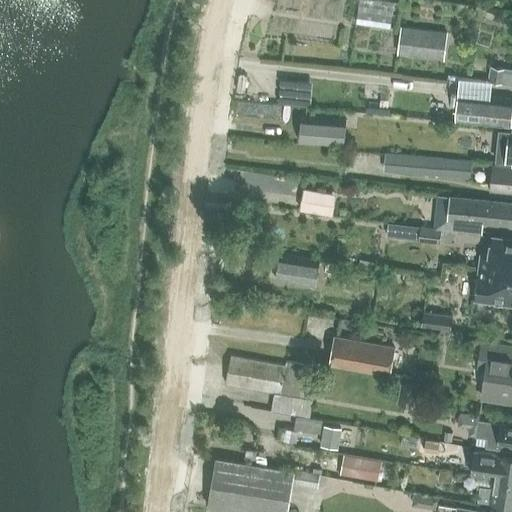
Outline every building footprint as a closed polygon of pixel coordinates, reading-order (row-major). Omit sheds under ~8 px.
[(444,60),(448,32),(401,26),(397,54),(444,60)] [(505,69),(490,67),(488,81),(503,83),(505,69)] [(511,99),(459,94),(456,121),(511,126),(511,99)] [(368,106),(367,112),(387,114),(388,108),(368,106)] [(345,145),(347,121),(347,120),(303,116),(301,141),(345,145)] [(511,132),(497,131),(494,161),(511,162),(511,132)] [(427,157),(425,174),(471,178),(473,162),(427,157)] [(511,191),(511,167),(494,165),(492,190),(511,191)] [(332,215),(336,195),(302,189),(299,210),(332,215)] [(448,219),(447,230),(481,234),(482,222),(511,225),(511,203),(451,196),(451,197),(448,219)] [(389,222),(387,235),(419,240),(439,243),(440,231),(441,228),(433,227),(421,226),(389,222)] [(480,268),(511,272),(511,240),(490,237),(489,243),(488,243),(487,254),(482,254),(480,268)] [(316,285),(319,260),(281,255),(277,279),(316,285)] [(511,305),(511,272),(480,268),(476,300),(511,305)] [(451,331),(453,316),(424,312),(422,328),(451,331)] [(389,377),(395,347),(333,336),(327,365),(389,377)] [(511,346),(482,342),(479,361),(488,362),(482,398),(511,403),(511,400),(511,359),(511,360),(511,353),(511,346)] [(230,354),(226,381),(275,391),(272,410),(309,417),(318,367),(287,361),(286,363),(230,354)] [(400,382),(397,402),(413,404),(416,385),(400,382)] [(511,425),(501,423),(501,422),(479,419),(476,436),(487,437),(486,446),(497,448),(497,447),(511,449),(511,425)] [(325,425),(321,445),(339,448),(342,428),(325,425)] [(445,431),(443,440),(451,441),(452,432),(445,431)] [(424,440),(422,451),(435,453),(437,442),(424,440)] [(511,480),(511,456),(474,451),(473,453),(471,474),(490,477),(491,471),(494,471),(493,478),(511,480)] [(378,480),(382,461),(340,453),(336,473),(378,480)] [(217,458),(208,507),(241,511),(286,511),(291,483),(318,487),(320,474),(293,470),(293,471),(288,470),(280,469),(217,458)] [(511,504),(511,480),(493,478),(491,487),(480,485),(478,500),(489,501),(511,504)] [(429,496),(427,507),(437,509),(439,498),(429,496)] [(459,506),(457,505),(440,502),(438,511),(491,511),(459,505),(459,506)]
